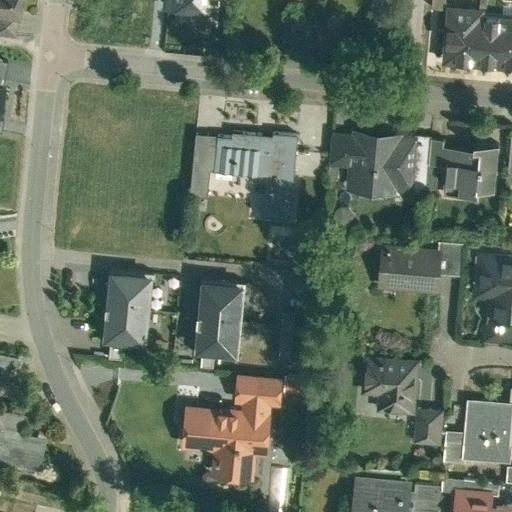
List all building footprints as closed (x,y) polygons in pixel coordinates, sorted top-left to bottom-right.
[(0,0),(0,11),(19,13),(20,0),(0,0)] [(216,0),(167,0),(167,6),(195,8),(193,19),(215,21),(216,0)] [(481,10),(452,8),(448,57),(476,60),(480,16),(481,16),(481,10)] [(19,13),(0,11),(0,32),(17,35),(19,13)] [(511,18),(481,16),(480,16),(476,60),(494,61),(494,59),(503,60),(503,62),(511,62),(511,18)] [(334,25),(319,24),(316,53),(331,55),(334,25)] [(274,134),(234,130),(234,135),(198,131),(194,166),(212,168),(213,161),(235,163),(234,168),(240,169),(241,168),(267,170),(263,214),(291,216),(299,133),(275,131),(274,134)] [(416,139),(355,133),(351,180),(412,185),(416,139)] [(432,136),(416,135),(416,139),(412,185),(411,190),(428,192),(430,163),(432,136)] [(445,137),(432,136),(430,163),(443,164),(445,137)] [(476,147),(466,146),(464,146),(463,147),(461,150),(460,152),(448,151),(445,184),(459,185),(459,192),(479,193),(480,186),(496,188),(500,143),(483,141),(481,141),(479,142),(477,144),(476,147)] [(463,242),(440,240),(440,249),(441,249),(439,269),(460,271),(463,242)] [(440,249),(384,244),(384,246),(388,247),(385,282),(437,287),(439,269),(441,249),(440,249)] [(511,256),(482,254),(480,289),(501,291),(499,318),(505,318),(505,316),(511,317),(511,256)] [(153,271),(110,267),(103,341),(111,342),(123,343),(147,345),(153,271)] [(246,280),(202,276),(195,352),(203,352),(216,354),(239,356),(246,280)] [(123,343),(111,342),(109,356),(122,357),(123,343)] [(0,465),(11,468),(13,463),(28,466),(29,459),(36,460),(40,439),(7,432),(9,426),(15,428),(17,427),(18,426),(20,425),(20,423),(21,421),(20,420),(20,418),(17,416),(0,412),(0,378),(14,381),(19,355),(0,351),(0,465)] [(216,354),(203,352),(202,364),(214,365),(216,354)] [(417,359),(368,355),(368,360),(365,362),(364,371),(367,374),(366,379),(380,380),(383,384),(381,404),(413,407),(417,359)] [(281,377),(241,373),(239,396),(247,396),(271,399),(279,400),(281,377)] [(307,379),(283,377),(282,390),(306,391),(307,379)] [(246,411),(191,405),(187,441),(219,444),(217,469),(253,472),(259,414),(269,415),(271,399),(247,396),(246,411)] [(511,426),(511,402),(472,399),(469,432),(467,456),(509,459),(511,438),(511,426)] [(443,407),(420,405),(417,437),(441,439),(443,407)] [(469,432),(448,430),(445,457),(466,459),(467,456),(469,432)] [(501,478),(465,476),(463,490),(494,492),(500,493),(501,478)] [(408,482),(360,478),(356,511),(405,511),(407,497),(415,497),(416,488),(408,487),(408,482)] [(443,482),(416,480),(416,488),(415,497),(414,508),(440,510),(443,482)] [(511,511),(511,502),(505,502),(504,505),(493,504),(494,492),(463,490),(458,489),(455,511),(511,511)]
